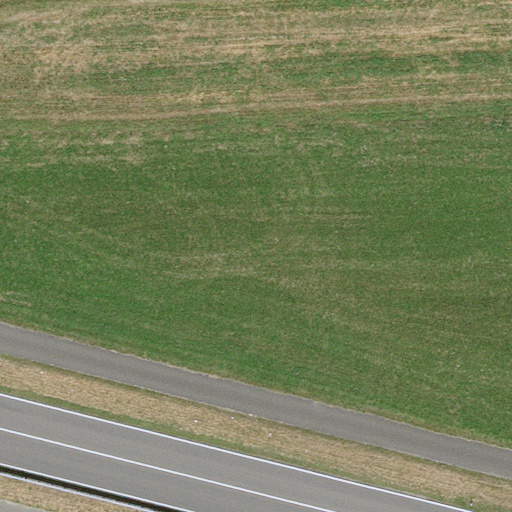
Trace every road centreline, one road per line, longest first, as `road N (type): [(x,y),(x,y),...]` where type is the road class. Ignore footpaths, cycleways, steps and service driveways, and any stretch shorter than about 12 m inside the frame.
road 1 (track): [(511,482),(0,355)]
road 2 (primary): [(349,511),(0,425)]
